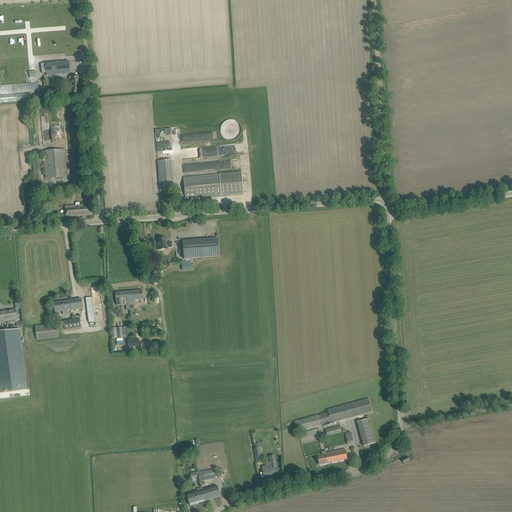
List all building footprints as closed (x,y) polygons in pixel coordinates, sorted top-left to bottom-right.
[(46,63),(47,75),(71,73),(70,61),(46,63)] [(71,77),(72,92),(80,91),(79,76),(71,77)] [(38,82),(0,85),(0,103),(32,101),(31,93),(39,93),(38,82)] [(72,167),(78,166),(83,166),(79,112),(68,113),(72,167)] [(231,141),(233,141),(234,140),(236,140),(238,139),(239,137),(240,136),(241,134),(241,133),(241,131),(241,129),(241,127),(240,125),(239,124),(238,123),(237,122),(235,121),(234,120),(232,120),(230,120),(229,120),(227,121),(225,121),(224,123),(223,124),(222,125),(221,127),(221,129),(220,131),(221,132),(221,134),(222,136),(223,137),(224,139),(226,140),(227,140),(229,141),(231,141)] [(60,125),(51,126),(52,141),(55,141),(61,140),(64,134),(60,129),(60,125)] [(45,172),(45,178),(67,177),(64,150),(43,151),(43,159),(42,159),(43,172),(45,172)] [(34,193),(42,193),(40,151),(32,152),(34,193)] [(260,151),(182,158),(186,198),(184,199),(184,202),(191,202),(191,198),(243,193),(241,173),(261,171),(260,151)] [(157,162),(160,192),(174,190),(171,160),(157,162)] [(65,207),(66,212),(66,217),(92,215),(91,204),(79,205),(79,203),(75,203),(76,206),(65,207)] [(218,238),(183,241),(184,259),(219,256),(218,238)] [(168,247),(172,247),(171,242),(166,243),(166,239),(158,239),(158,250),(168,249),(168,247)] [(193,270),(193,262),(182,263),(183,271),(193,270)] [(130,305),(135,304),(135,300),(143,300),(143,291),(131,292),(132,301),(129,301),(130,305)] [(116,306),(130,305),(129,301),(132,301),(131,292),(115,293),(116,306)] [(83,308),(82,304),(81,299),(54,303),(55,312),(62,311),(63,315),(68,315),(67,310),(83,308)] [(18,323),(16,309),(0,311),(0,322),(7,321),(8,324),(18,323),(18,327),(22,326),(22,322),(18,323)] [(65,330),(81,328),(80,316),(75,317),(76,319),(63,321),(65,330)] [(35,326),(37,340),(58,338),(56,324),(35,326)] [(122,327),(110,328),(111,338),(117,338),(118,339),(124,338),(123,335),(128,334),(127,327),(122,327)] [(0,392),(27,389),(19,329),(0,331),(0,392)] [(298,432),(367,413),(372,412),(368,399),(327,410),(328,412),(295,422),(298,432)] [(369,419),(357,422),(363,446),(376,443),(369,419)] [(342,433),(340,426),(325,429),(327,437),(342,433)] [(347,434),(345,434),(346,438),(347,444),(350,444),(353,443),(351,433),(347,434)] [(260,447),(254,448),(255,455),(256,463),(262,462),(260,447)] [(347,460),(346,455),(345,450),(326,453),(327,454),(317,456),(319,465),(347,460)] [(263,470),(262,470),(263,477),(278,474),(277,467),(276,467),(275,459),(270,460),(271,466),(262,467),(263,470)] [(198,477),(199,481),(217,478),(215,469),(197,472),(190,474),(191,479),(198,477)] [(197,492),(187,495),(190,506),(221,497),(218,486),(203,490),(203,489),(197,490),(197,492)]
